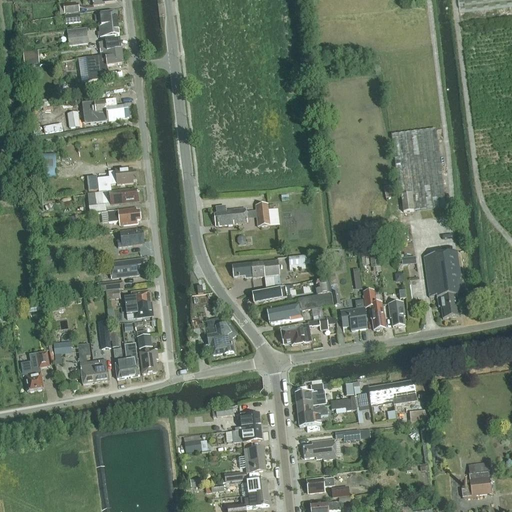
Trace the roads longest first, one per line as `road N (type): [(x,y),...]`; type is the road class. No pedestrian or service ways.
road 1 (tertiary): [(270,362),(199,258),(174,63)]
road 2 (unclassified): [(172,381),(137,68)]
road 3 (unclassified): [(270,362),(511,320)]
road 4 (unclassified): [(0,415),(172,381)]
road 5 (unclassified): [(407,424),(282,437)]
